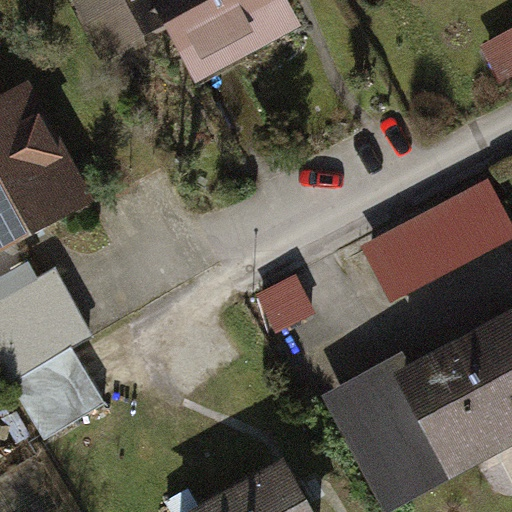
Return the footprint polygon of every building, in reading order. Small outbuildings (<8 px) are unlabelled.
[(54,0),(87,63),(153,29),(138,0),(54,0)] [(138,0),(153,29),(184,88),(293,31),(276,0),(138,0)] [(511,69),(511,27),(468,55),(470,58),(487,85),(511,69)] [(20,86),(0,96),(0,250),(85,204),(20,86)] [(364,248),(394,304),(511,240),(511,221),(490,181),(364,248)] [(0,387),(27,440),(95,405),(64,345),(81,337),(47,271),(0,295),(0,387)] [(260,296),(278,332),(316,313),(298,277),(260,296)] [(313,399),(375,511),(386,511),(511,443),(511,308),(401,369),(393,354),(313,399)] [(181,511),(301,511),(275,462),(181,511)]
